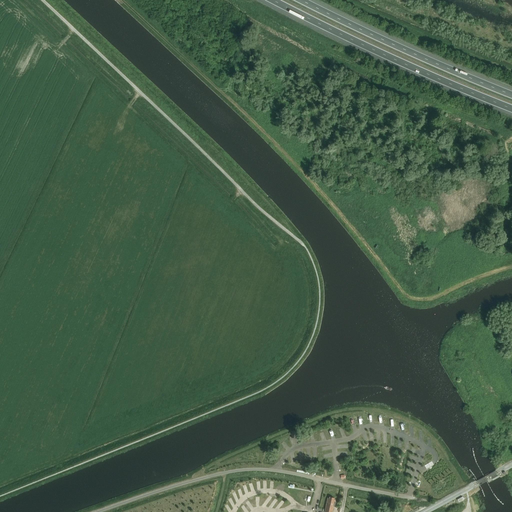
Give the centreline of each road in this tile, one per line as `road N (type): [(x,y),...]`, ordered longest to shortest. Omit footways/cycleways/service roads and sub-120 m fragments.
road 1 (unclassified): [(98,511),(250,469),(425,501)]
road 2 (motorway): [(270,0),(511,109)]
road 3 (motorway): [(511,95),(298,0)]
